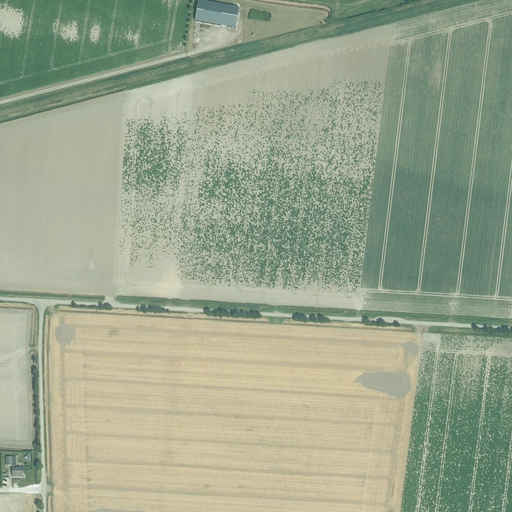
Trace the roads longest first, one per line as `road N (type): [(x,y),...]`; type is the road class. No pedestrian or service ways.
road 1 (unclassified): [(511,328),(41,301)]
road 2 (unclassified): [(43,511),(41,301)]
